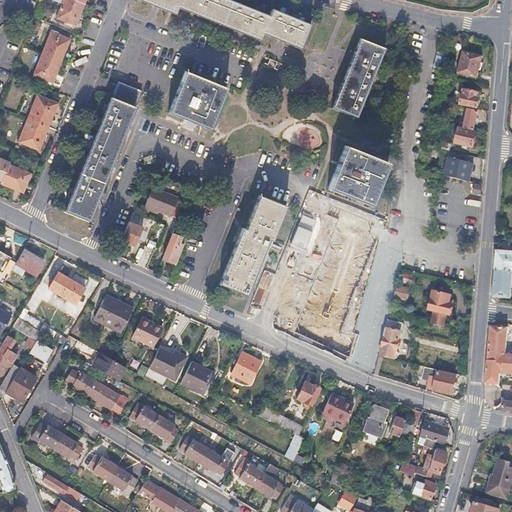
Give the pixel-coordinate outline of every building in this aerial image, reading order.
[(83,5),(68,0),(60,0),(53,20),(73,28),(83,5)] [(265,15),(228,0),(132,0),(132,1),(175,19),(178,12),(260,45),(263,38),(299,53),(311,25),(268,7),(265,15)] [(47,32),(38,56),(59,65),(68,40),(47,32)] [(327,109),(355,121),(385,49),(356,37),(327,109)] [(462,50),(457,72),(476,77),(481,58),(468,55),(469,52),(462,50)] [(436,67),(449,71),(453,54),(440,51),(436,67)] [(59,65),(38,56),(29,78),(50,86),(59,65)] [(164,114),(208,133),(227,87),(182,69),(164,114)] [(447,77),(443,96),(449,97),(453,79),(447,77)] [(143,92),(116,80),(61,214),(89,226),(92,219),(109,177),(126,135),(143,92)] [(463,88),(459,103),(477,107),(479,97),(477,96),(478,92),(463,88)] [(34,95),(24,118),(47,128),(57,105),(34,95)] [(19,112),(26,114),(29,101),(22,100),(19,112)] [(459,120),(458,125),(473,129),(477,110),(467,108),(464,122),(459,120)] [(47,128),(24,118),(14,143),(37,152),(47,128)] [(475,132),(458,128),(454,142),(472,146),(475,132)] [(438,139),(436,146),(449,149),(450,143),(438,139)] [(388,163),(342,144),(322,191),(369,210),(388,163)] [(449,156),(444,175),(469,181),(473,162),(449,156)] [(0,181),(2,182),(9,165),(10,163),(0,159),(0,181)] [(2,182),(1,184),(21,192),(29,173),(9,165),(2,182)] [(150,189),(143,207),(157,213),(156,214),(168,219),(176,199),(150,189)] [(243,228),(220,283),(246,294),(267,245),(270,246),(286,207),(260,196),(246,229),(243,228)] [(156,214),(157,213),(143,207),(142,212),(155,217),(156,214)] [(179,213),(160,264),(167,267),(170,260),(172,261),(184,231),(180,229),(185,216),(179,213)] [(127,221),(120,240),(135,246),(143,227),(127,221)] [(24,250),(16,263),(25,268),(37,276),(45,263),(24,250)] [(511,251),(496,250),(495,269),(511,271),(511,251)] [(0,251),(0,271),(2,273),(3,271),(10,259),(11,258),(0,251)] [(16,263),(10,259),(3,271),(9,274),(16,263)] [(25,268),(16,263),(11,270),(21,276),(25,268)] [(510,297),(511,273),(511,271),(495,269),(493,284),(492,296),(510,297)] [(55,273),(44,291),(73,308),(84,290),(55,273)] [(403,273),(401,280),(412,284),(414,277),(403,273)] [(396,285),(393,296),(407,299),(410,289),(396,285)] [(433,310),(429,323),(441,326),(444,313),(447,314),(450,303),(447,302),(448,294),(432,290),(427,309),(433,310)] [(104,319),(103,322),(120,332),(133,308),(123,303),(122,305),(116,302),(118,299),(107,294),(95,314),(104,319)] [(0,308),(0,331),(1,332),(11,315),(0,308)] [(41,330),(18,316),(13,324),(30,334),(25,343),(31,347),(35,340),(41,330)] [(152,325),(153,322),(142,317),(140,319),(152,325)] [(152,325),(140,319),(132,337),(153,346),(162,326),(153,322),(152,325)] [(400,323),(388,320),(382,342),(384,343),(381,354),(394,358),(397,357),(398,355),(399,352),(397,351),(399,340),(396,339),(400,323)] [(488,353),(506,354),(508,327),(490,326),(489,340),(488,353)] [(0,346),(0,372),(1,373),(6,365),(9,367),(10,365),(10,366),(18,353),(10,348),(15,339),(7,334),(0,346)] [(29,351),(45,361),(47,356),(51,350),(35,340),(31,347),(29,351)] [(159,347),(149,367),(174,379),(185,356),(175,351),(173,353),(159,347)] [(126,367),(100,352),(93,364),(118,379),(126,367)] [(240,353),(227,377),(248,387),(260,362),(240,353)] [(511,354),(506,354),(488,353),(485,383),(500,384),(501,373),(511,374),(511,354)] [(178,385),(201,397),(212,374),(189,363),(178,385)] [(138,374),(144,377),(147,370),(148,368),(143,365),(138,374)] [(0,388),(3,395),(4,393),(18,369),(13,366),(0,387),(0,388)] [(451,394),(456,376),(438,371),(438,370),(425,366),(421,379),(428,381),(427,387),(451,394)] [(18,369),(4,393),(20,402),(34,378),(18,369)] [(72,386),(91,398),(100,383),(81,371),(79,374),(71,369),(65,380),(73,385),(72,386)] [(105,376),(100,383),(104,386),(109,378),(105,376)] [(293,401),(310,410),(319,390),(302,382),(293,401)] [(100,383),(91,398),(110,410),(111,408),(119,413),(128,397),(120,392),(118,394),(104,386),(100,383)] [(329,395),(320,416),(342,426),(352,404),(329,395)] [(128,416),(150,429),(158,415),(137,402),(128,416)] [(263,402),(257,415),(298,436),(302,426),(285,417),(287,414),(263,402)] [(511,402),(504,402),(503,410),(511,412),(511,402)] [(368,416),(363,430),(382,437),(387,423),(385,422),(389,411),(373,406),(369,417),(368,416)] [(414,423),(417,424),(421,412),(414,409),(410,421),(396,415),(392,426),(394,426),(392,432),(408,438),(414,423)] [(158,415),(150,429),(171,442),(179,428),(158,415)] [(430,439),(437,442),(444,445),(448,428),(424,421),(422,429),(431,432),(430,439)] [(54,450),(63,435),(48,425),(47,426),(41,422),(31,439),(36,442),(38,440),(54,450)] [(63,435),(54,450),(69,459),(70,458),(75,461),(83,449),(77,446),(78,444),(63,435)] [(184,453),(199,463),(207,450),(192,440),(192,439),(188,436),(185,438),(179,448),(185,452),(184,453)] [(435,448),(437,442),(430,439),(428,438),(425,447),(420,461),(415,472),(425,476),(427,477),(429,471),(439,475),(447,453),(435,448)] [(420,461),(425,447),(418,445),(414,458),(420,461)] [(2,494),(15,488),(10,469),(0,446),(0,491),(1,492),(2,494)] [(207,450),(199,463),(214,471),(215,471),(221,474),(230,459),(224,456),(222,459),(207,450)] [(93,471),(108,481),(117,466),(101,456),(100,458),(95,455),(88,466),(94,470),(93,471)] [(239,477),(255,487),(264,472),(248,462),(249,460),(243,457),(234,472),(240,475),(239,477)] [(414,470),(416,463),(407,459),(404,467),(414,470)] [(492,483),(489,483),(486,493),(507,499),(511,482),(511,481),(511,473),(507,472),(510,463),(499,460),(494,476),(492,483)] [(264,472),(255,487),(269,496),(270,494),(276,498),(284,485),(282,484),(283,482),(272,476),(277,469),(269,464),(264,472)] [(117,466),(108,481),(123,490),(124,489),(129,492),(137,481),(131,477),(132,476),(117,466)] [(47,474),(44,480),(77,501),(82,493),(69,486),(68,487),(47,474)] [(331,477),(329,482),(339,488),(341,482),(331,477)] [(420,497),(430,501),(437,484),(427,481),(426,483),(418,480),(413,494),(420,497)] [(151,501),(167,511),(171,511),(179,499),(160,487),(159,489),(144,481),(138,492),(151,500),(151,501)] [(355,497),(344,491),(337,503),(349,510),(355,497)] [(311,511),(313,508),(291,493),(280,511),(282,511),(311,511)] [(473,502),(470,511),(498,511),(499,510),(488,506),(490,500),(479,497),(478,503),(473,502)] [(199,511),(179,499),(171,511),(199,511)] [(80,511),(61,500),(54,511),(80,511)] [(311,511),(316,511),(321,504),(317,501),(313,508),(311,511)]
